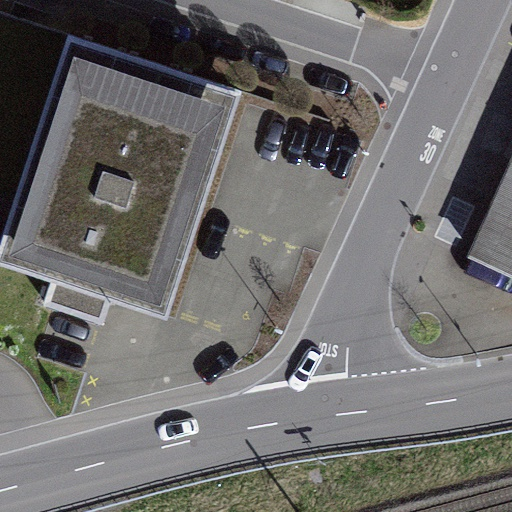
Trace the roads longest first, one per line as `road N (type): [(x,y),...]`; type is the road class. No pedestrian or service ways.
road 1 (residential): [(344,413),(349,319),(362,269),(445,75)]
road 2 (secondary): [(0,492),(344,413)]
road 3 (residential): [(218,0),(445,75)]
road 4 (secondary): [(344,413),(511,390)]
